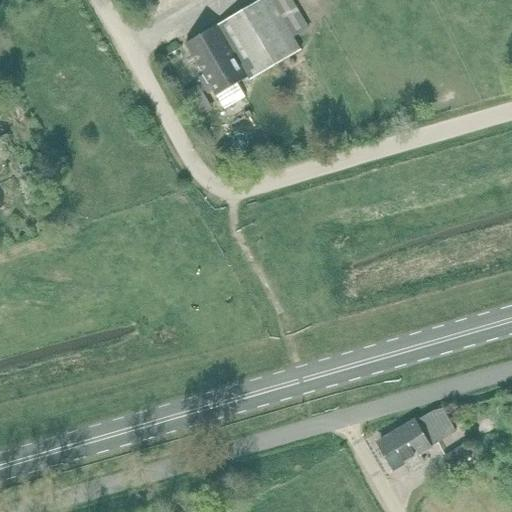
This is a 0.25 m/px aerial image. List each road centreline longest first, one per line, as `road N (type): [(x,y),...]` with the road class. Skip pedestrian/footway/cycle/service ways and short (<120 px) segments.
road 1 (primary): [(0,466),(511,322)]
road 2 (unclassified): [(19,511),(343,419)]
road 3 (unclassified): [(234,193),(511,113)]
road 4 (unclassified): [(234,193),(200,174),(100,0)]
road 5 (unclassified): [(343,419),(511,370)]
